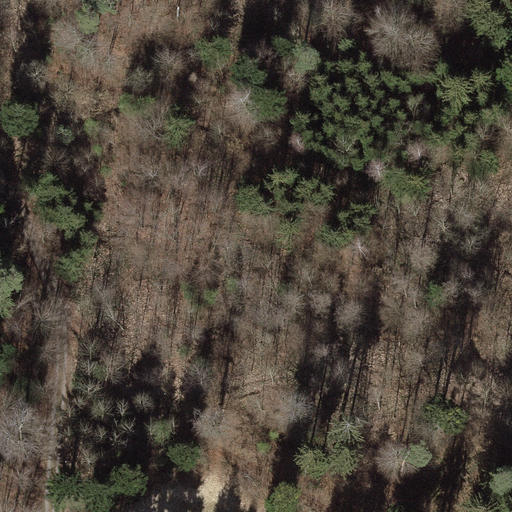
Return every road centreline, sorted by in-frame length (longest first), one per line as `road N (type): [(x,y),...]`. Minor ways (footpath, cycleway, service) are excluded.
road 1 (track): [(58,298),(150,410),(327,511)]
road 2 (track): [(0,177),(58,298),(62,323),(50,511)]
